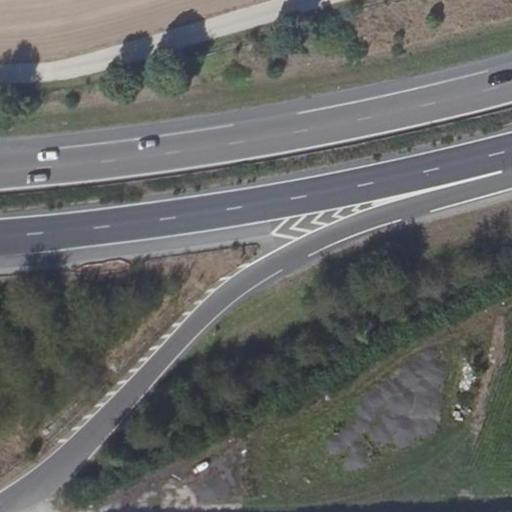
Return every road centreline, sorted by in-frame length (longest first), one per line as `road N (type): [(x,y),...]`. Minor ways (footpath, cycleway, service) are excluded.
road 1 (trunk): [(0,503),(58,461),(251,276),(295,251),(499,185),(511,167)]
road 2 (trunk): [(511,81),(246,140),(0,171)]
road 3 (trunk): [(0,237),(203,213),(511,152)]
road 4 (track): [(0,71),(66,65),(292,0)]
